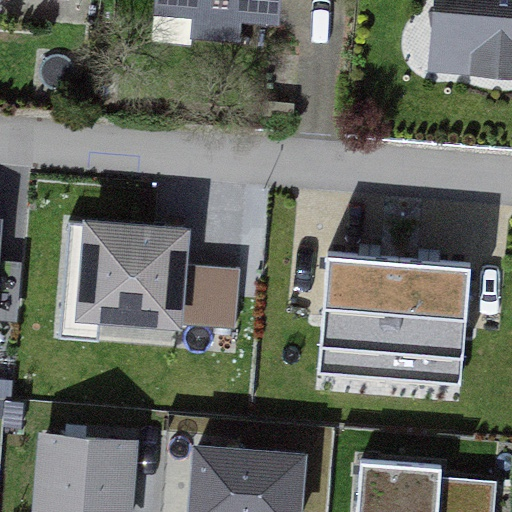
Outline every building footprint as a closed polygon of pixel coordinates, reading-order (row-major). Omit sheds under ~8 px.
[(236,12),(267,15),(268,0),(160,0),(160,6),(192,9),(190,35),(234,38),(236,12)] [(511,0),(435,0),(434,2),(433,17),(436,32),(438,32),(435,62),(467,64),(467,69),(494,76),(511,73),(511,0)] [(63,313),(178,323),(186,230),(170,229),(71,220),(63,313)] [(367,254),(326,251),(319,344),(462,356),(469,262),(427,259),(367,254)] [(74,436),(47,434),(39,511),(123,511),(130,441),(74,436)] [(187,511),(298,511),(304,453),(231,447),(194,443),(187,511)] [(436,511),(437,503),(441,469),(360,460),(355,511),(436,511)]
